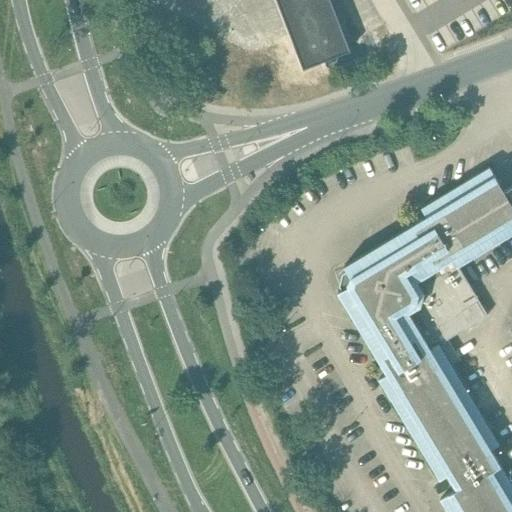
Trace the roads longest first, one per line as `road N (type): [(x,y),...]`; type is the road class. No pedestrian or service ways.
road 1 (unknown): [(485,64),(507,109),(359,192),(319,227),(309,257),(332,311)]
road 2 (tertiary): [(264,511),(201,387),(148,239)]
road 3 (tertiary): [(101,246),(117,307),(202,511)]
road 4 (unknown): [(332,311),(439,511)]
road 5 (unknown): [(376,511),(300,364),(297,339),(320,317)]
road 6 (unclassified): [(316,126),(511,54)]
road 7 (unknown): [(511,253),(488,285),(479,325),(509,437)]
road 8 (tertiary): [(21,0),(43,80),(80,158)]
road 9 (unclassified): [(316,126),(153,155)]
road 10 (unclassified): [(171,198),(316,126)]
road 11 (tertiary): [(111,143),(74,0)]
